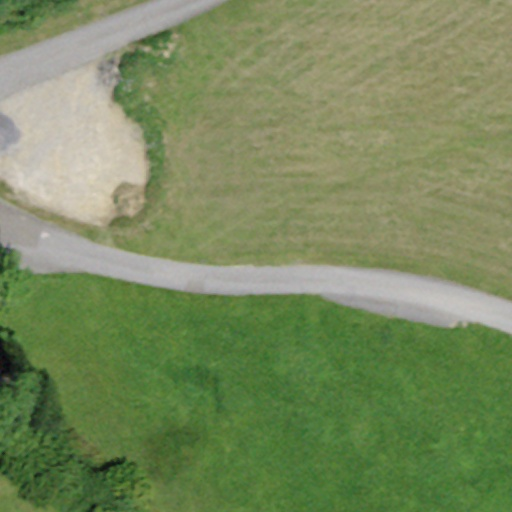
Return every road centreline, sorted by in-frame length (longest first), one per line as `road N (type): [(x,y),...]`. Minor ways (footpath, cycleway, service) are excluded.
road 1 (unclassified): [(511,323),(371,285),(169,278),(0,238)]
road 2 (track): [(511,133),(251,161),(165,159),(0,133)]
road 3 (unclassified): [(0,81),(197,0)]
